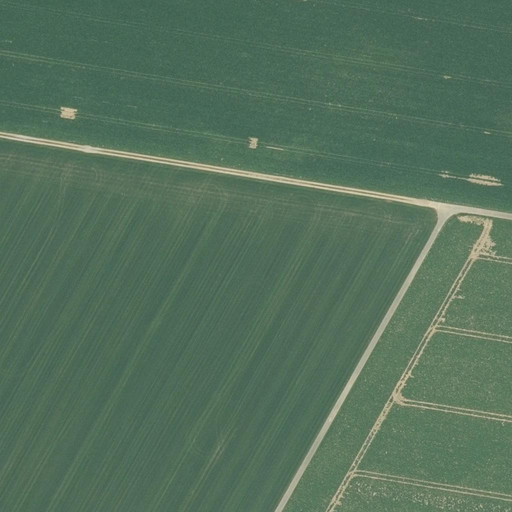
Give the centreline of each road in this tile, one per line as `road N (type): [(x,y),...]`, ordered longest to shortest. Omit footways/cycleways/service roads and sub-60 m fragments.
road 1 (track): [(0,128),(448,206)]
road 2 (unclassified): [(275,511),(448,206),(511,217)]
